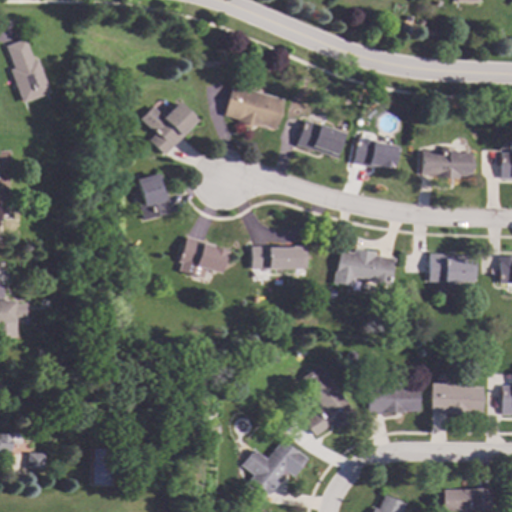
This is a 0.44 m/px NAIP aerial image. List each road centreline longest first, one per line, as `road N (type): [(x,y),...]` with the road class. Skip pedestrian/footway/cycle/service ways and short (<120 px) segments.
road 1 (residential): [(511,75),(416,70),(343,54),(200,0)]
road 2 (residential): [(511,222),(399,219),(281,187),(221,180)]
road 3 (residential): [(511,453),(376,452),(343,471),(321,511)]
